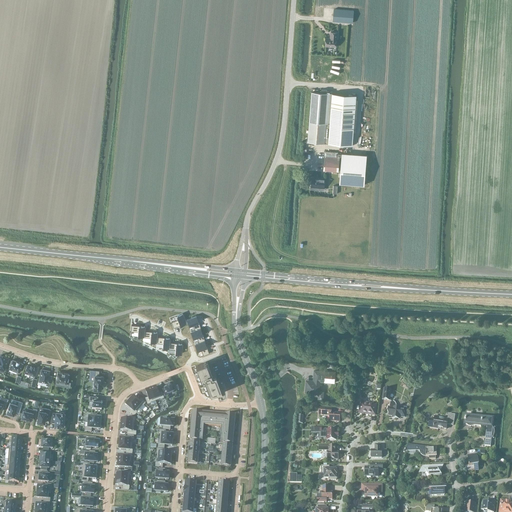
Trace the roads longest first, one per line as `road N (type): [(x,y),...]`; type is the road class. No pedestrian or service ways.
road 1 (residential): [(240,274),(250,209),(283,133),(295,0)]
road 2 (secondary): [(511,294),(240,274)]
road 3 (secondary): [(240,274),(0,247)]
road 4 (residential): [(340,511),(351,444),(360,438),(392,433),(448,443),(457,487)]
road 5 (residential): [(0,345),(121,369),(137,385)]
road 6 (residential): [(137,385),(115,412),(106,511)]
road 7 (tertiary): [(260,402),(236,330),(240,274)]
